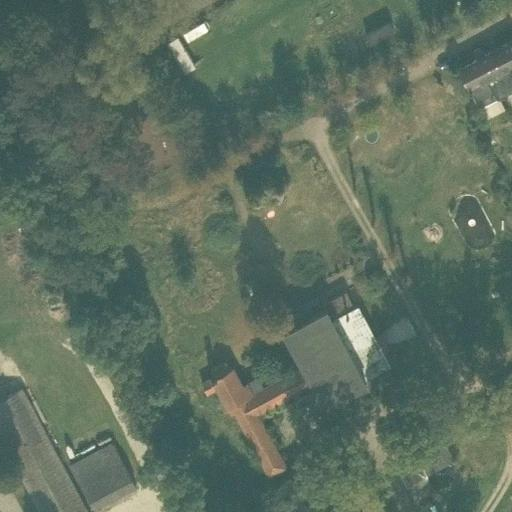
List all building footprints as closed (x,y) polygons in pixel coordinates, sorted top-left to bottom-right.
[(368,41),(392,29),(387,19),(363,31),(368,41)] [(478,106),(498,96),(497,95),(511,87),(511,47),(509,41),(458,67),(478,106)] [(235,412),(270,476),(287,466),(258,413),(283,399),(285,403),(295,398),(304,415),(366,382),(369,388),(391,376),(386,366),(390,363),(358,304),(354,306),(346,290),(323,302),(326,307),(284,330),(303,365),(262,387),(259,381),(249,386),(246,382),(242,384),(238,376),(239,376),(238,374),(237,375),(233,367),(234,367),(233,365),(229,368),(225,361),(211,368),(214,375),(210,377),(210,378),(201,383),(207,394),(217,388),(222,397),(221,397),(221,399),(222,398),(227,407),(226,407),(227,408),(228,408),(231,414),(235,412)] [(70,463),(71,464),(64,468),(21,388),(0,399),(0,435),(41,511),(87,511),(68,477),(76,473),(94,507),(136,485),(112,441),(70,463)] [(382,438),(406,484),(415,500),(434,489),(427,476),(428,475),(403,427),(382,438)] [(310,511),(302,497),(273,511),(310,511)]
